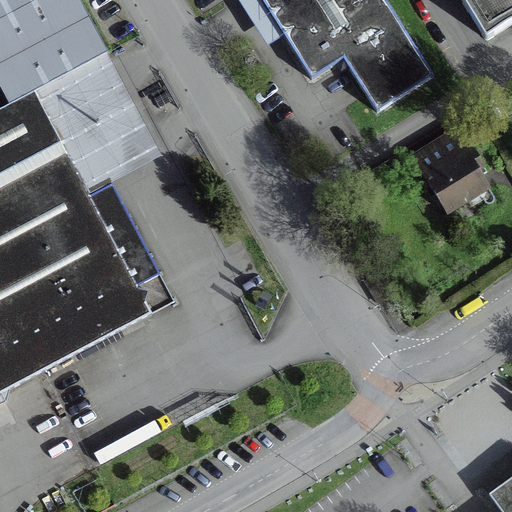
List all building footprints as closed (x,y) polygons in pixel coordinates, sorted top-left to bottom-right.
[(0,0),(0,93),(8,109),(33,96),(108,56),(78,0),(0,0)] [(432,79),(381,0),(238,0),(269,48),(283,39),(311,82),(342,62),(376,115),(432,79)] [(511,0),(459,0),(484,40),(486,42),(489,42),(491,40),(511,27),(511,0)] [(161,160),(108,56),(33,96),(88,200),(111,188),(161,160)] [(0,113),(0,189),(65,156),(33,96),(8,109),(0,113)] [(447,219),(492,192),(481,175),(486,172),(459,128),(410,158),(447,219)] [(136,290),(88,200),(65,156),(0,189),(0,395),(150,317),(144,306),(146,295),(136,291),(136,290)] [(111,188),(88,200),(136,290),(159,278),(111,188)] [(379,306),(394,297),(379,274),(364,284),(379,306)] [(511,511),(511,480),(488,498),(498,511),(511,511)]
